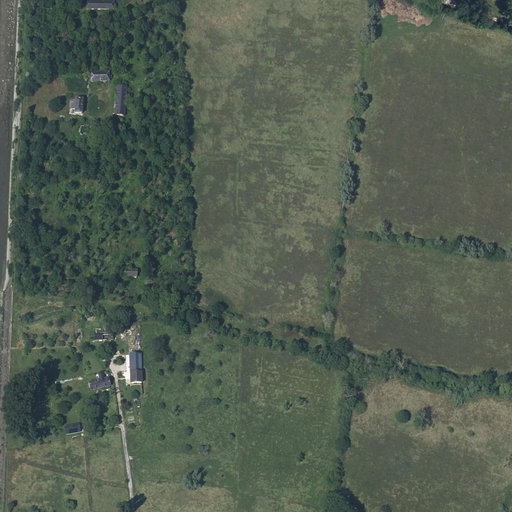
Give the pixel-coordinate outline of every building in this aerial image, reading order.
[(110,10),(110,2),(85,2),(85,10),(110,10)] [(90,76),(91,83),(114,81),(114,73),(90,76)] [(118,119),(129,119),(130,89),(120,89),(118,119)] [(81,113),(81,99),(75,99),(75,102),(70,102),(70,108),(74,108),(74,112),(81,113)] [(143,385),(142,354),(128,355),(130,385),(143,385)] [(101,380),(90,382),(92,390),(111,387),(110,378),(105,379),(103,373),(99,373),(101,380)] [(81,425),(74,427),(75,434),(82,433),(81,425)]
